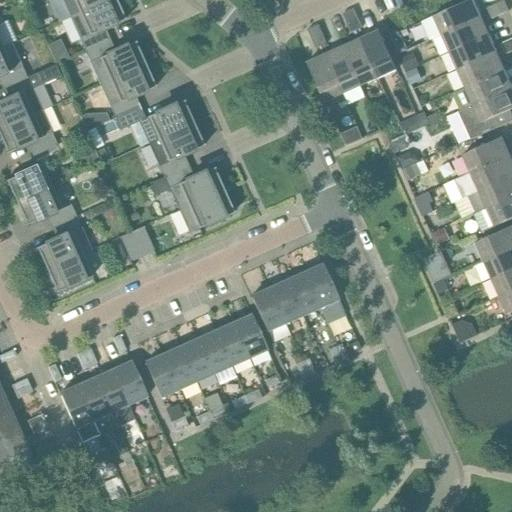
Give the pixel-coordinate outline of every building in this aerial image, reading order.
[(61,0),(70,18),(109,0),(61,0)] [(122,15),(115,0),(109,0),(70,18),(71,18),(80,39),(79,39),(85,51),(108,41),(103,30),(125,20),(125,19),(122,20),(120,16),(122,15)] [(441,36),(481,18),(473,0),(468,0),(432,16),(441,36)] [(504,0),(494,4),(499,15),(509,11),(504,0)] [(499,15),(494,4),(485,9),(490,19),(499,15)] [(342,14),(347,23),(357,18),(353,9),(342,14)] [(357,18),(347,23),(351,32),(362,28),(357,18)] [(441,36),(449,54),(489,36),(481,18),(441,36)] [(0,49),(11,44),(2,48),(0,42),(0,23),(1,24),(2,23),(0,19),(0,49)] [(307,29),(312,39),(322,34),(318,24),(307,29)] [(396,70),(382,39),(378,30),(360,39),(378,78),(396,70)] [(406,50),(398,32),(389,36),(397,54),(406,50)] [(322,34),(312,39),(316,48),(327,43),(322,34)] [(449,54),(456,70),(496,52),(489,36),(449,54)] [(343,46),(361,86),(378,78),(360,39),(343,46)] [(511,51),(511,43),(510,39),(501,44),(505,54),(511,51)] [(47,47),(55,65),(68,59),(60,41),(47,47)] [(91,63),(100,84),(100,85),(145,65),(137,48),(135,49),(133,44),(136,43),(135,42),(113,52),(108,41),(85,51),(90,64),(91,63)] [(11,45),(11,44),(0,49),(0,89),(26,78),(21,65),(20,66),(11,45)] [(325,54),(343,94),(361,86),(343,46),(325,54)] [(504,69),(496,52),(456,70),(464,87),(504,69)] [(413,53),(400,59),(406,72),(419,66),(413,53)] [(307,62),(325,102),(343,94),(325,54),(307,62)] [(0,100),(1,102),(0,102),(0,129),(41,111),(32,89),(61,76),(55,65),(26,78),(0,89),(0,100)] [(152,82),(145,65),(100,85),(101,85),(110,106),(109,106),(115,118),(138,108),(133,97),(156,87),(155,86),(152,87),(150,83),(152,82)] [(464,87),(453,92),(461,110),(511,87),(511,86),(504,69),(464,87)] [(511,109),(511,87),(461,110),(459,111),(472,139),(511,121),(511,116),(510,111),(511,109)] [(184,102),(184,101),(147,117),(143,119),(138,108),(115,118),(121,131),(122,130),(121,130),(139,122),(139,123),(139,122),(149,143),(148,143),(148,144),(193,124),(185,106),(183,107),(181,103),(184,102)] [(42,112),(41,111),(0,129),(0,138),(4,149),(7,148),(9,152),(5,153),(6,154),(29,144),(34,155),(57,145),(51,132),(50,133),(41,112),(42,112)] [(424,112),(417,115),(417,116),(422,127),(429,124),(436,121),(439,120),(436,114),(426,118),(424,112)] [(193,124),(148,144),(163,177),(186,167),(181,156),(204,146),(203,145),(200,146),(199,142),(201,141),(193,124)] [(404,135),(389,142),(389,143),(394,153),(407,148),(409,143),(405,135),(404,135)] [(510,156),(502,138),(462,156),(470,174),(510,156)] [(8,186),(16,203),(52,188),(42,166),(61,157),(61,158),(62,157),(57,145),(34,155),(39,166),(5,181),(6,183),(9,181),(10,185),(8,186)] [(95,153),(100,163),(101,166),(114,160),(108,147),(95,153)] [(410,153),(400,157),(404,166),(419,160),(417,155),(410,153)] [(467,196),(511,176),(511,159),(510,156),(470,174),(460,179),(459,183),(464,194),(467,196)] [(417,164),(408,168),(412,177),(421,173),(417,164)] [(169,190),(170,189),(179,210),(178,210),(178,211),(223,191),(215,173),(213,175),(211,171),(214,169),(214,168),(191,178),(186,167),(163,177),(169,190)] [(511,197),(511,176),(467,196),(475,214),(486,209),(511,197)] [(61,209),(52,188),(16,203),(24,221),(26,220),(28,224),(25,225),(25,226),(48,216),(53,227),(76,217),(70,204),(69,205),(69,206),(61,209)] [(231,208),(223,191),(178,211),(179,212),(179,211),(189,232),(188,232),(189,233),(234,213),(234,212),(230,214),(228,210),(231,208)] [(424,195),(415,199),(422,216),(432,212),(424,195)] [(511,219),(511,197),(486,209),(494,227),(511,219)] [(39,248),(41,252),(38,253),(46,271),(91,251),(91,250),(90,250),(81,230),(81,229),(76,217),(53,227),(58,238),(35,249),(36,250),(39,248)] [(511,248),(511,226),(474,243),(482,261),(511,248)] [(141,256),(153,250),(143,228),(144,228),(143,227),(131,232),(141,256)] [(442,231),(433,235),(437,244),(446,240),(442,231)] [(131,232),(119,238),(119,239),(120,239),(122,243),(128,256),(130,261),(141,256),(131,232)] [(122,243),(114,246),(120,259),(128,256),(122,243)] [(511,248),(482,261),(490,279),(511,269),(511,248)] [(91,251),(46,271),(54,288),(56,287),(58,291),(55,292),(55,293),(92,277),(82,255),(91,251)] [(439,252),(429,256),(433,267),(443,263),(439,252)] [(322,265),(304,274),(319,308),(338,300),(323,267),(324,267),(323,265),(322,265)] [(498,296),(511,290),(511,269),(490,279),(498,296)] [(319,308),(304,274),(286,282),(302,316),(319,308)] [(447,291),(442,280),(433,284),(438,295),(447,291)] [(286,282),(269,290),(284,324),(302,316),(286,282)] [(284,324),(269,290),(250,298),(266,332),(284,324)] [(511,311),(511,290),(498,296),(506,315),(511,311)] [(449,319),(456,316),(458,315),(453,304),(444,308),(449,319)] [(251,316),(233,324),(248,359),(266,351),(252,318),(252,317),(252,316),(251,316)] [(459,346),(476,338),(471,328),(460,324),(452,328),(459,346)] [(233,325),(215,332),(230,367),(248,359),(233,325)] [(215,332),(198,340),(213,375),(230,367),(215,332)] [(119,354),(125,351),(119,336),(112,339),(119,354)] [(198,340),(180,348),(195,382),(213,375),(198,340)] [(356,342),(347,346),(351,355),(360,350),(356,342)] [(341,344),(336,346),(343,361),(347,359),(341,344)] [(334,365),(343,361),(336,346),(327,350),(334,365)] [(180,348),(163,356),(178,390),(195,382),(180,348)] [(89,349),(83,352),(90,367),(96,364),(89,349)] [(0,361),(1,363),(16,357),(13,350),(0,355),(0,361)] [(83,370),(90,367),(83,352),(76,355),(83,370)] [(178,390),(163,356),(144,364),(160,398),(178,390)] [(307,359),(301,362),(308,377),(314,374),(307,359)] [(131,362),(113,371),(128,405),(146,397),(132,364),(133,364),(132,362),(131,362)] [(308,377),(301,362),(294,365),(301,380),(308,377)] [(61,380),(54,365),(47,368),(54,383),(61,380)] [(113,371),(95,379),(110,413),(117,428),(135,420),(128,405),(113,371)] [(281,383),(277,375),(264,381),(268,389),(281,383)] [(11,386),(14,393),(29,386),(26,379),(11,386)] [(95,379),(78,387),(93,421),(110,413),(95,379)] [(17,399),(32,392),(29,386),(14,393),(17,399)] [(59,395),(58,395),(59,397),(60,396),(82,444),(100,436),(93,421),(78,386),(59,395)] [(241,390),(228,396),(234,410),(247,404),(244,396),(241,390)] [(257,390),(244,396),(247,404),(261,398),(257,390)] [(0,398),(0,419),(10,415),(2,398),(0,398)] [(222,406),(209,412),(212,420),(226,414),(222,406)] [(212,420),(209,412),(196,417),(199,426),(212,420)] [(27,421),(30,428),(45,421),(42,414),(27,421)] [(10,415),(0,419),(0,440),(18,433),(10,415)] [(174,431),(187,425),(183,417),(170,423),(174,431)] [(48,427),(45,421),(30,428),(33,434),(48,427)] [(18,433),(0,440),(0,461),(25,451),(26,450),(18,433)] [(68,453),(65,446),(50,453),(53,460),(68,453)] [(25,451),(0,461),(0,483),(33,469),(25,451)]
